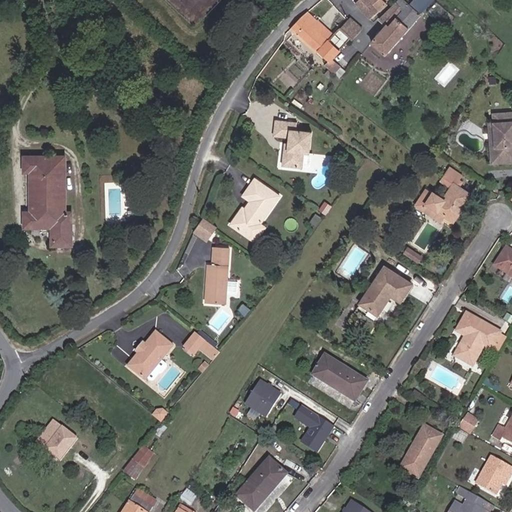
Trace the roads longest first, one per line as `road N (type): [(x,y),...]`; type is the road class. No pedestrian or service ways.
road 1 (residential): [(15,370),(147,287),(179,244),(222,103),(310,0)]
road 2 (residential): [(302,511),(340,468),(506,212)]
